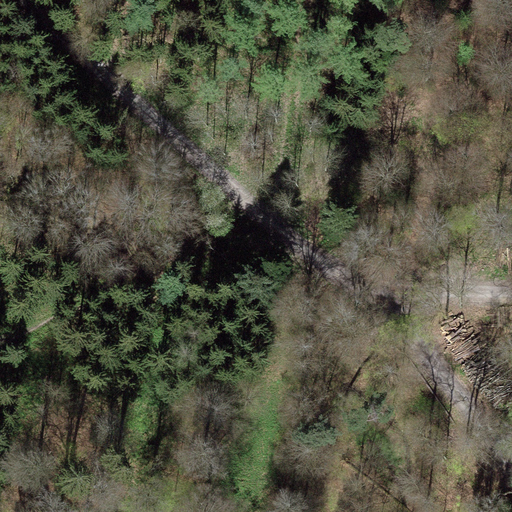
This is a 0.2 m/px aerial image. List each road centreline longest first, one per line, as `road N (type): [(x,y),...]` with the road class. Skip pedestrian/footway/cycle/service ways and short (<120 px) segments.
road 1 (track): [(28,0),(256,215)]
road 2 (track): [(511,291),(334,280),(256,215)]
road 3 (track): [(334,280),(440,383),(511,475)]
